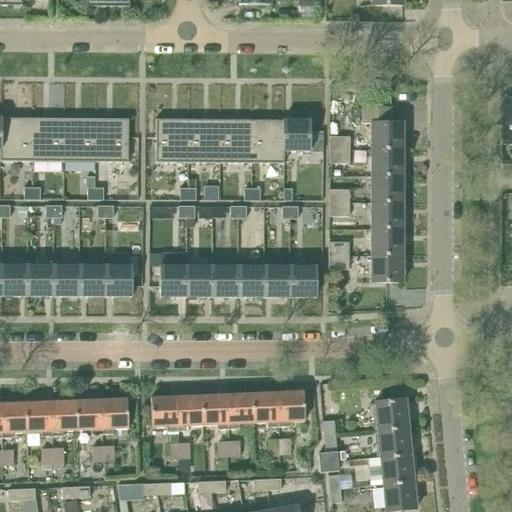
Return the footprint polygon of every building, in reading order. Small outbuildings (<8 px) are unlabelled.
[(85,0),(85,8),(129,8),(128,0),(85,0)] [(402,10),(401,0),(370,0),(371,9),(402,10)] [(363,127),(371,127),(371,153),(403,153),(403,127),(391,127),(391,111),(363,111),(363,127)] [(1,120),(1,163),(32,163),(33,120),(1,120)] [(33,120),(32,163),(64,164),(64,120),(33,120)] [(64,120),(64,164),(96,164),(96,121),(64,120)] [(96,121),(96,164),(127,164),(128,121),(96,121)] [(155,121),(155,164),(186,164),(187,121),(155,121)] [(187,121),(186,164),(218,165),(218,121),(187,121)] [(218,121),(218,165),(250,165),(250,122),(218,121)] [(250,122),(250,165),(281,165),(282,122),(250,122)] [(282,122),(281,165),(283,165),(283,153),(309,153),(309,122),(282,122)] [(330,140),(330,153),(350,153),(350,140),(330,140)] [(350,153),(330,153),(330,165),(350,165),(350,153)] [(403,153),(371,153),(371,180),(403,180),(403,153)] [(403,180),(371,180),(371,206),(403,206),(403,180)] [(86,189),(86,202),(94,202),(94,189),(86,189)] [(179,190),(179,202),(187,202),(187,190),(179,190)] [(187,190),(187,202),(195,202),(195,190),(187,190)] [(283,191),(283,202),(290,203),(291,191),(283,191)] [(330,193),(330,206),(349,206),(349,193),(330,193)] [(349,206),(330,206),(330,218),(349,218),(349,206)] [(403,206),(371,206),(371,232),(403,232),(403,206)] [(229,208),(229,220),(237,220),(237,208),(229,208)] [(282,208),(281,220),(289,221),(289,208),(282,208)] [(403,232),(371,232),(371,259),(403,259),(403,232)] [(329,246),(329,259),(349,259),(349,246),(329,246)] [(349,259),(329,259),(329,271),(349,271),(349,259)] [(403,259),(371,259),(371,285),(404,285),(403,259)] [(184,265),(157,264),(157,299),(185,299),(184,265)] [(184,265),(185,299),(211,299),(211,265),(184,265)] [(237,265),(211,265),(211,299),(237,299),(237,265)] [(264,265),(237,265),(237,299),(264,299),(264,265)] [(264,265),(264,299),(290,299),(290,266),(264,265)] [(316,299),(316,267),(290,266),(290,299),(316,299)] [(0,267),(0,287),(0,298),(26,298),(26,267),(0,267)] [(26,267),(26,298),(52,298),(53,267),(26,267)] [(53,267),(52,298),(79,298),(79,268),(53,267)] [(79,268),(79,298),(105,299),(105,268),(79,268)] [(105,268),(105,299),(131,299),(131,268),(105,268)] [(276,395),(277,429),(288,428),(288,425),(302,424),(301,394),(276,395)] [(251,396),(252,426),(267,426),(267,429),(277,429),(276,395),(251,396)] [(225,397),(227,431),(238,431),(238,427),(252,426),(251,396),(225,397)] [(200,398),(201,428),(216,428),(216,432),(227,431),(225,397),(200,398)] [(188,461),(187,445),(178,445),(177,433),(187,433),(187,429),(201,428),(200,398),(175,399),(177,461),(188,461)] [(168,462),(177,461),(175,399),(149,400),(151,430),(166,430),(168,462)] [(126,400),(101,401),(102,436),(113,436),(113,432),(127,431),(126,400)] [(102,436),(101,401),(75,403),(77,433),(90,433),(91,437),(102,436)] [(373,404),(375,432),(407,429),(404,401),(373,404)] [(75,403),(50,404),(52,438),(62,438),(62,434),(77,433),(75,403)] [(52,438),(50,404),(25,405),(26,436),(40,435),(41,439),(52,438)] [(25,405),(0,405),(0,416),(1,440),(12,440),(12,436),(26,436),(25,405)] [(322,423),(323,437),(334,436),(334,433),(341,433),(340,421),(322,423)] [(407,429),(375,432),(378,460),(409,457),(407,429)] [(334,436),(323,437),(324,451),(335,450),(334,436)] [(278,442),(278,457),(290,456),(290,441),(278,442)] [(269,457),(278,457),(278,442),(269,442),(269,457)] [(227,444),(228,459),(240,458),(239,443),(227,444)] [(218,459),(228,459),(227,444),(218,444),(218,459)] [(103,464),(103,449),(92,449),(92,464),(103,464)] [(113,449),(103,449),(103,464),(114,463),(113,449)] [(53,465),(52,451),(42,451),(42,466),(52,465),(53,465)] [(63,451),(52,451),(53,465),(52,465),(53,472),(64,471),(63,451)] [(13,452),(2,453),(2,467),(13,467),(13,452)] [(317,455),(318,465),(337,464),(336,453),(317,455)] [(409,457),(378,460),(381,487),(412,484),(409,457)] [(337,464),(318,465),(319,475),(338,473),(337,464)] [(340,491),(340,490),(347,489),(346,477),(328,479),(329,492),(340,491)] [(267,482),(267,492),(281,491),(280,481),(267,482)] [(254,493),(267,492),(267,482),(253,483),(254,493)] [(198,485),(199,495),(200,505),(213,503),(212,494),(211,484),(198,485)] [(211,484),(212,494),(225,494),(224,484),(211,484)] [(412,484),(381,487),(383,511),(413,511),(415,511),(412,484)] [(144,497),(157,497),(156,487),(143,487),(144,497)] [(156,487),(157,497),(170,497),(170,487),(156,487)] [(89,489),(75,490),(76,500),(89,499),(89,489)] [(76,500),(75,490),(62,490),(63,500),(76,500)] [(34,491),(21,492),(21,502),(20,502),(22,511),(36,511),(34,501),(34,491)] [(340,491),(329,492),(331,506),(342,504),(340,491)] [(8,502),(20,502),(21,502),(21,492),(8,492),(8,502)]
